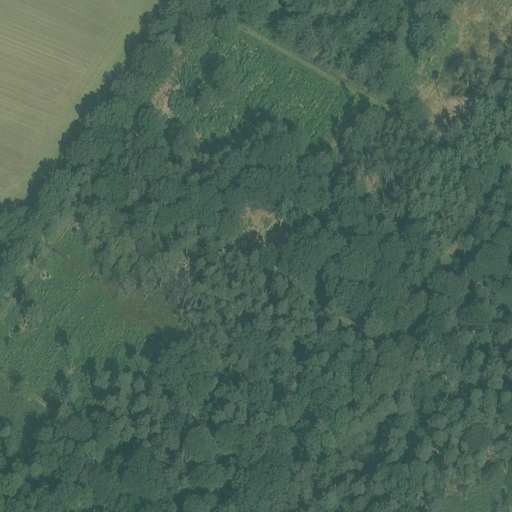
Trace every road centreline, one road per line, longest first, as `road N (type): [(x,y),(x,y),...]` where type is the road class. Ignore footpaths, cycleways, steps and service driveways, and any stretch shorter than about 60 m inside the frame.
road 1 (track): [(0,319),(204,2),(500,174)]
road 2 (track): [(92,176),(487,404),(511,427)]
road 3 (track): [(511,193),(508,184),(260,511)]
road 4 (track): [(188,511),(0,375)]
